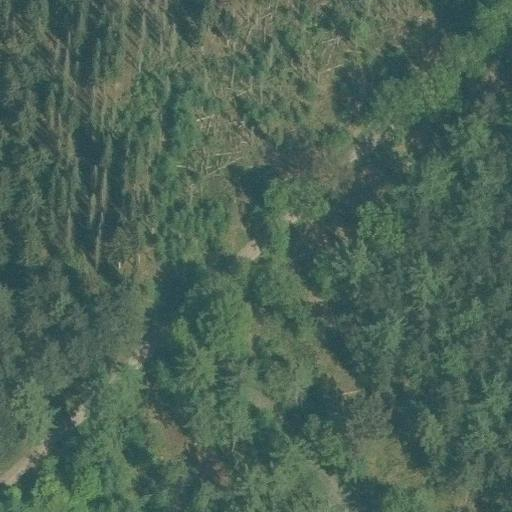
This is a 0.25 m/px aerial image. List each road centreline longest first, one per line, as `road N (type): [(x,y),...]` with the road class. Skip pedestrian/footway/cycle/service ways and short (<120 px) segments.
road 1 (track): [(175,327),(511,16)]
road 2 (track): [(358,511),(175,327)]
road 3 (track): [(175,327),(0,489)]
